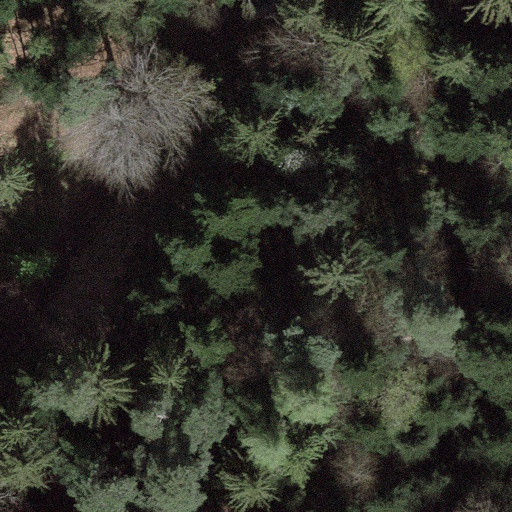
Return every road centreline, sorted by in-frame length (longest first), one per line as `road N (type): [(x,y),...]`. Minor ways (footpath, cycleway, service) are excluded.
road 1 (track): [(0,373),(14,329),(125,140),(300,0)]
road 2 (track): [(125,140),(0,206)]
